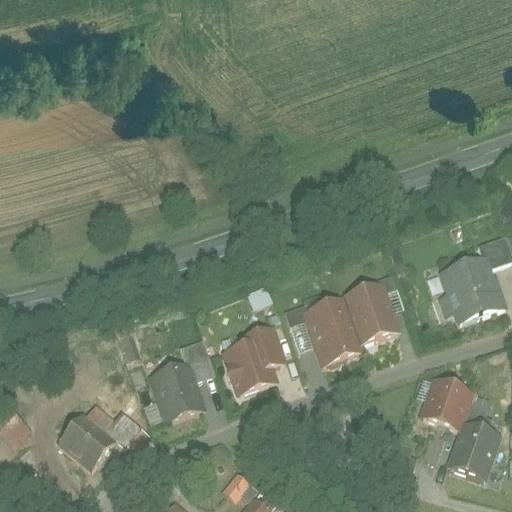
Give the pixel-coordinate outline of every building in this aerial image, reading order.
[(511,270),(511,255),(509,245),(488,251),(494,275),(511,270)] [(484,267),(446,279),(462,330),(500,318),(484,267)] [(392,292),(352,304),(368,358),(408,347),(392,292)] [(312,319),(289,325),(300,365),(316,361),(321,380),(360,369),(346,317),(314,326),(312,319)] [(284,376),(273,338),(254,344),(265,381),(284,376)] [(206,352),(187,358),(198,392),(217,386),(206,352)] [(254,356),(224,365),(235,404),(265,396),(254,356)] [(187,374),(151,385),(166,437),(202,427),(187,374)] [(435,388),(420,428),(460,443),(475,402),(435,388)] [(0,424),(0,437),(13,452),(33,434),(14,413),(0,424)] [(145,438),(127,419),(116,430),(135,449),(145,438)] [(90,421),(64,452),(97,479),(123,449),(90,421)] [(468,435),(452,482),(488,494),(504,447),(468,435)] [(238,482),(216,508),(220,511),(243,511),(256,497),(238,482)]
